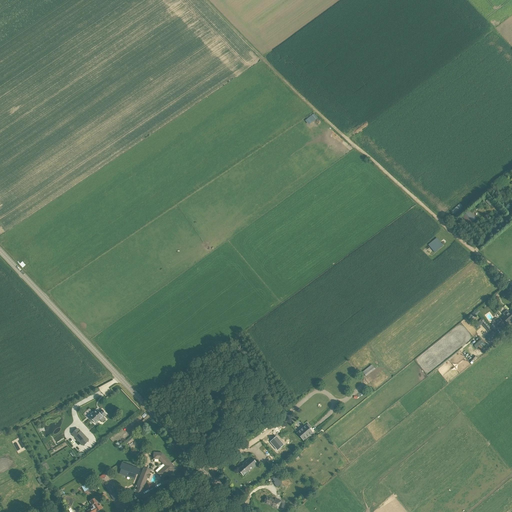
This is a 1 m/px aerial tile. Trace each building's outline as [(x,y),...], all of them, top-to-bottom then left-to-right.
[(311,125),(320,119),(316,114),(308,121),(311,125)] [(456,216),(464,208),(460,204),(452,212),(456,216)] [(469,225),(475,219),(469,212),(462,218),(469,225)] [(435,253),(443,246),(437,238),(428,246),(435,253)] [(507,310),(503,314),(504,316),(503,317),(509,324),(511,321),(511,313),(510,311),(509,312),(507,310)] [(499,320),(493,325),(496,329),(502,324),(499,320)] [(495,330),(486,337),(490,341),(498,334),(495,330)] [(372,364),(362,372),(366,377),(376,369),(372,364)] [(89,417),(95,424),(99,419),(102,422),(106,419),(103,417),(106,414),(102,410),(99,413),(97,410),(94,413),(89,417)] [(113,440),(124,430),(111,417),(101,427),(113,440)] [(306,425),(297,433),(300,436),(303,440),(312,432),(309,429),(311,427),(308,424),(306,426),(306,425)] [(89,441),(77,429),(72,434),(83,446),(89,441)] [(263,448),(269,456),(284,445),(279,437),(263,448)] [(250,439),(244,443),(248,447),(253,443),(250,439)] [(154,453),(154,458),(158,458),(163,464),(161,465),(160,465),(159,466),(159,468),(155,471),(162,478),(167,473),(170,474),(174,470),(172,467),(172,464),(163,454),(162,453),(154,453)] [(244,464),(238,469),(243,476),(249,470),(250,471),(258,464),(251,457),(243,464),(244,464)] [(138,474),(140,470),(122,463),(120,468),(121,469),(120,473),(123,475),(124,474),(132,476),(131,477),(135,479),(137,474),(138,474)] [(144,467),(136,485),(138,486),(143,488),(144,488),(150,470),(144,467)] [(108,476),(103,479),(107,484),(112,481),(108,476)] [(276,476),(272,478),(274,482),(273,483),(276,487),(282,484),(279,479),(278,480),(276,476)] [(150,482),(147,489),(154,492),(157,485),(150,482)] [(109,484),(105,486),(110,495),(114,493),(109,484)] [(138,486),(135,494),(140,496),(143,488),(138,486)] [(266,496),(263,502),(280,510),(282,509),(284,504),(283,502),(275,498),(274,500),(266,496)] [(91,510),(88,511),(87,511),(95,511),(102,508),(96,499),(89,503),(91,506),(91,509),(91,510)]
